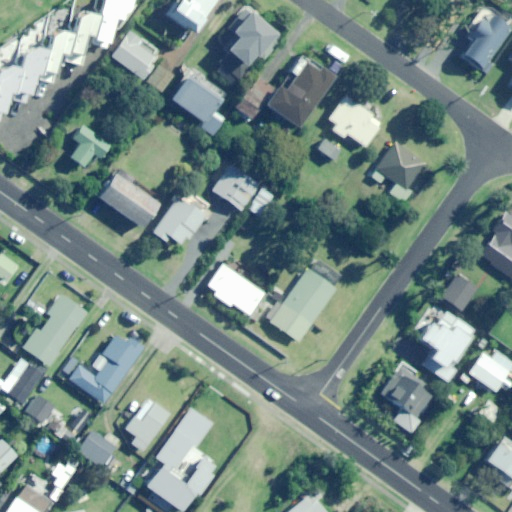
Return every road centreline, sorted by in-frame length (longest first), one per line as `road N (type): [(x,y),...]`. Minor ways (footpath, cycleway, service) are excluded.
road 1 (tertiary): [(0,192),(305,407)]
road 2 (residential): [(500,135),(305,407)]
road 3 (residential): [(310,0),(500,135)]
road 4 (tertiary): [(305,407),(450,511)]
road 5 (unknown): [(234,511),(305,407)]
